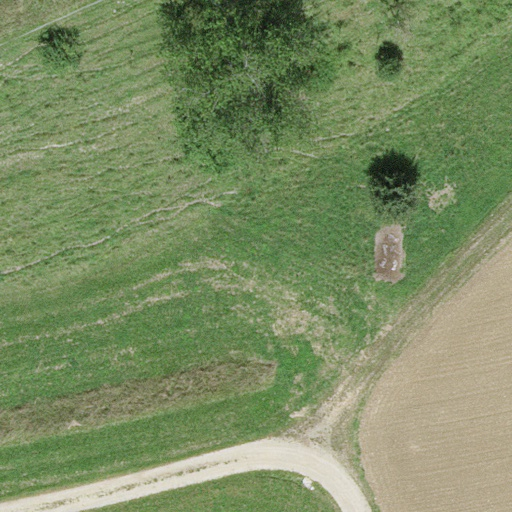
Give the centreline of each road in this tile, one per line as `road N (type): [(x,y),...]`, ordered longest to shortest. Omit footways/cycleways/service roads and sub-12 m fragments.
road 1 (track): [(1,511),(233,458),(298,456),(350,511)]
road 2 (track): [(298,456),(346,405),(372,346),(511,208)]
